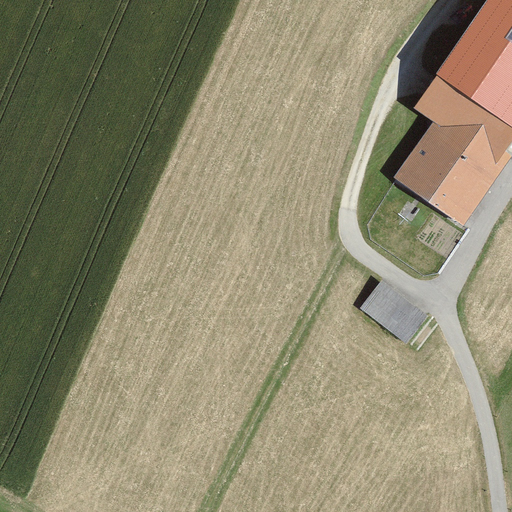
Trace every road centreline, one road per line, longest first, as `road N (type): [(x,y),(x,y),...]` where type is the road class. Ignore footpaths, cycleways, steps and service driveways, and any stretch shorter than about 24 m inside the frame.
road 1 (track): [(440,301),(365,256),(352,240),(349,205),(409,55),(451,0)]
road 2 (track): [(511,184),(440,301),(482,406),(500,511)]
